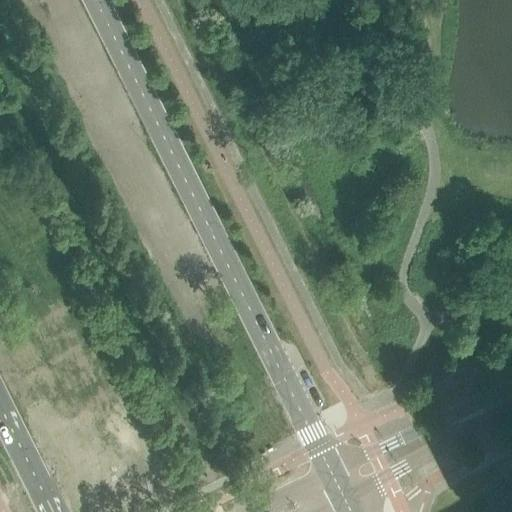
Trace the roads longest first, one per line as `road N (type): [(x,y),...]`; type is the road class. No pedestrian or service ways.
road 1 (secondary): [(329,467),(96,0)]
road 2 (track): [(390,404),(185,0)]
road 3 (tertiary): [(511,397),(329,467)]
road 4 (tertiary): [(347,501),(511,398)]
